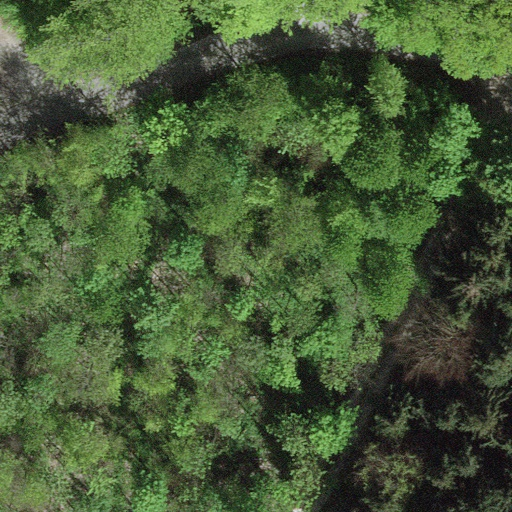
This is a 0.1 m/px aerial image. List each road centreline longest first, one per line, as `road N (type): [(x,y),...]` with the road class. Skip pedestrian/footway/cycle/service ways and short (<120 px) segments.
road 1 (track): [(511,102),(321,511)]
road 2 (residential): [(0,111),(73,90),(220,71),(340,27)]
road 3 (residential): [(340,27),(511,90)]
